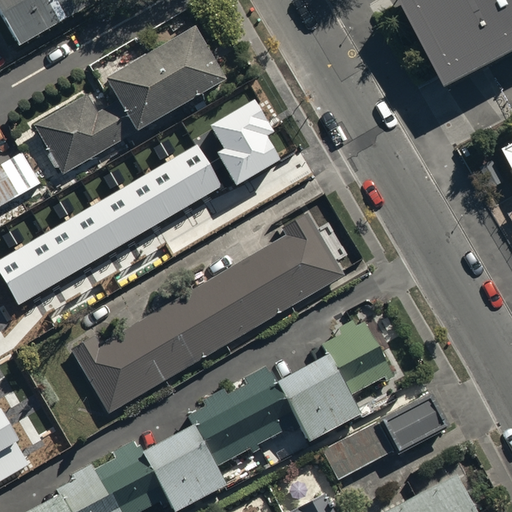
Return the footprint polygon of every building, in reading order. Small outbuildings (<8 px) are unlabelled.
[(0,0),(0,12),(19,45),(89,4),(86,0),(0,0)] [(511,0),(398,0),(448,95),(511,60),(511,0)] [(33,125),(48,151),(47,156),(53,168),(58,168),(63,175),(223,79),(191,26),(103,78),(116,100),(96,112),(85,93),(33,125)] [(225,148),(217,153),(237,186),(281,159),(267,137),(275,132),(255,99),(211,125),(225,148)] [(511,142),(500,149),(511,173),(511,142)] [(0,259),(0,272),(19,305),(222,186),(197,145),(0,259)] [(0,205),(38,184),(19,152),(0,162),(0,205)] [(77,181),(50,196),(59,212),(86,197),(77,181)] [(94,335),(70,349),(105,413),(341,276),(306,214),(281,229),(285,237),(99,344),(94,335)] [(136,511),(164,497),(172,511),(173,511),(226,484),(216,465),(249,448),(251,452),(259,448),(257,444),(297,423),(307,441),(360,412),(350,393),(382,376),(385,382),(393,377),(360,315),(334,328),(338,335),(322,344),(327,354),(274,382),(265,366),(242,378),(246,384),(227,394),(223,388),(203,399),(206,405),(189,415),(193,423),(138,452),(133,441),(71,475),(73,479),(55,489),(57,494),(22,511),(136,511)] [(430,387),(378,413),(396,450),(448,425),(430,387)] [(0,480),(29,463),(17,443),(20,441),(1,408),(0,408),(0,480)] [(391,448),(376,418),(320,447),(335,477),(391,448)] [(473,511),(453,473),(379,511),(473,511)] [(331,511),(323,494),(288,511),(331,511)]
